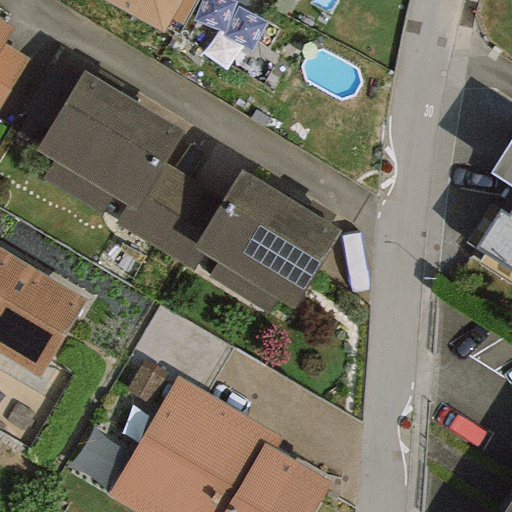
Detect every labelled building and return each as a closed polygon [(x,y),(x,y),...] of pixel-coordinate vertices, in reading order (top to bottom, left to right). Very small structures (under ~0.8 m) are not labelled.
[(98,0),(162,34),(180,0),(274,0),(281,4),(283,0),(290,0),(296,3),(297,0),(98,0)] [(0,22),(0,47),(1,46),(10,28),(0,22)] [(0,105),(27,61),(1,46),(0,47),(0,105)] [(83,73),(34,152),(50,162),(40,179),(101,216),(111,200),(124,211),(133,216),(163,165),(182,133),(83,73)] [(511,137),(489,174),(511,190),(511,208),(506,217),(498,210),(473,250),(511,274),(511,137)] [(115,226),(191,272),(202,254),(193,249),(222,201),(163,165),(133,216),(124,211),(115,226)] [(222,201),(193,249),(202,254),(215,263),(207,277),(264,313),(275,295),(291,304),(336,233),(240,173),(222,201)] [(0,253),(0,354),(36,376),(81,302),(0,253)] [(311,511),(329,483),(274,451),(281,440),(174,377),(103,497),(128,511),(311,511)] [(511,511),(511,496),(501,511),(511,511)]
